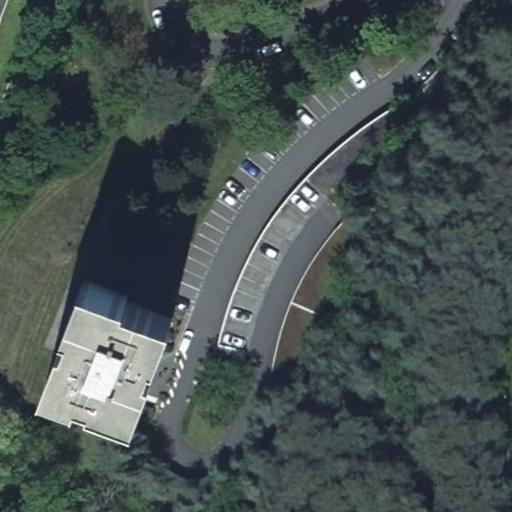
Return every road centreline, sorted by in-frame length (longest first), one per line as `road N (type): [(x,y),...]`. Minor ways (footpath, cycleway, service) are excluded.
road 1 (unknown): [(476,0),(433,66),(340,139),(272,209),(236,278),(188,412)]
road 2 (residential): [(394,0),(245,57),(211,57),(183,38),(169,0)]
